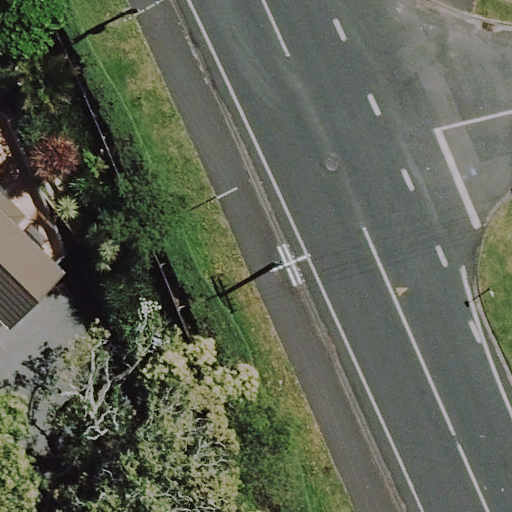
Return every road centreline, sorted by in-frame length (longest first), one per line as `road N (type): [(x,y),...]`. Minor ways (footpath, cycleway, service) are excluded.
road 1 (tertiary): [(489,511),(334,156)]
road 2 (residential): [(511,111),(334,156)]
road 3 (tertiary): [(334,156),(263,0)]
